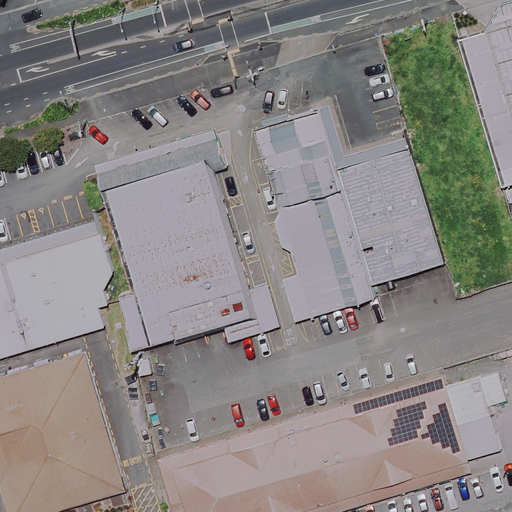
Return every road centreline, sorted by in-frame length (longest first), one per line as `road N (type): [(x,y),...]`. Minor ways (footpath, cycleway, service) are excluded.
road 1 (primary): [(337,0),(56,80),(0,86)]
road 2 (primary): [(0,66),(227,0)]
